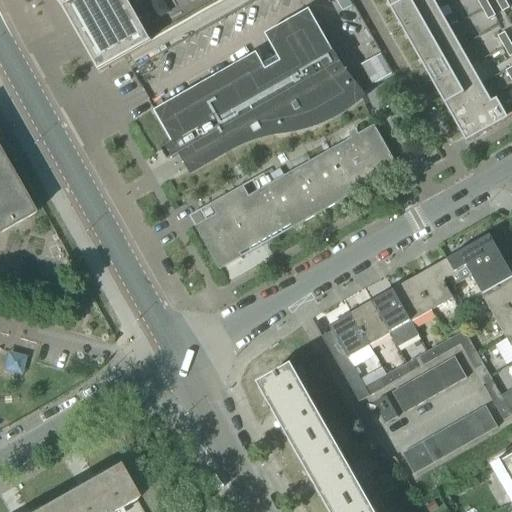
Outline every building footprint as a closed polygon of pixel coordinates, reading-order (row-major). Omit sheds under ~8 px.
[(57,0),(99,73),(227,0),(57,0)] [(511,0),(384,0),(387,4),(389,8),(397,22),(400,27),(405,35),(407,40),(419,61),(422,65),(430,79),(432,84),(437,92),(439,96),(447,111),(450,115),(467,145),(478,138),(485,134),(511,118),(511,0)] [(172,146),(169,147),(164,150),(170,161),(201,144),(207,153),(209,152),(213,159),(233,148),(239,145),(245,142),(252,140),(258,138),(263,137),(273,134),(284,133),(292,132),(299,130),(306,128),(312,126),(319,124),(325,121),(331,118),(338,114),(344,111),(351,106),(354,103),(358,100),(363,96),(339,65),(341,65),(334,54),(333,54),(309,11),(265,37),(277,59),(274,61),(271,56),(264,60),(267,65),(263,67),(257,55),(154,113),(172,146)] [(382,53),(363,63),(374,84),(394,73),(382,53)] [(369,130),(358,136),(352,140),(351,140),(249,198),(207,222),(201,225),(195,229),(219,271),(242,259),(240,255),(250,250),(291,227),(292,230),(301,225),(351,197),(398,170),(374,127),(370,129),(369,130)] [(0,235),(19,225),(34,216),(31,212),(0,156),(0,235)] [(246,184),(250,194),(270,185),(266,175),(246,184)] [(472,277),(503,260),(504,259),(503,258),(502,258),(490,237),(445,263),(453,277),(467,269),(472,277)] [(472,277),(483,298),(511,281),(511,276),(503,260),(472,277)] [(443,283),(453,277),(445,263),(435,269),(434,267),(433,268),(434,269),(414,281),(413,279),(412,280),(413,281),(431,313),(453,300),(443,283)] [(410,324),(431,313),(413,281),(393,292),(393,291),(391,292),(392,293),(410,324)] [(511,281),(483,298),(495,319),(511,309),(511,281)] [(389,336),(410,324),(392,293),(373,304),(372,303),(371,303),(371,305),(389,336)] [(368,348),(389,336),(371,305),(352,316),(351,315),(350,316),(351,317),(368,348)] [(511,309),(495,319),(507,340),(511,337),(511,309)] [(329,328),(332,332),(339,344),(337,345),(340,350),(341,349),(348,361),(349,360),(349,359),(368,348),(351,317),(331,328),(331,327),(329,328)] [(339,344),(332,332),(321,338),(359,404),(382,391),(377,382),(364,389),(348,361),(341,349),(340,350),(337,345),(339,344)] [(455,338),(460,347),(463,352),(472,347),(464,333),(455,338)] [(436,349),(441,357),(455,349),(450,341),(436,349)] [(417,359),(422,368),(437,359),(432,351),(417,359)] [(466,356),(474,371),(483,366),(474,351),(466,356)] [(27,360),(6,354),(0,374),(22,380),(27,360)] [(454,359),(443,365),(456,386),(466,380),(454,359)] [(398,370),(403,379),(418,370),(413,362),(398,370)] [(443,365),(433,371),(444,392),(456,386),(443,365)] [(373,511),(350,471),(351,470),(344,458),(343,458),(314,407),(307,395),(292,368),(258,387),(274,415),(274,416),(276,420),(279,425),(310,479),(312,484),(315,488),(328,511),(373,511)] [(476,375),(482,385),(490,380),(485,370),(476,375)] [(433,371),(422,377),(434,398),(444,392),(433,371)] [(394,373),(377,382),(382,391),(399,381),(394,373)] [(422,377),(413,383),(424,404),(434,398),(422,377)] [(424,404),(413,383),(392,394),(404,415),(424,404)] [(501,398),(493,384),(484,389),(503,423),(511,418),(500,399),(501,398)] [(511,392),(501,398),(500,399),(511,418),(511,417),(511,392)] [(373,405),(385,426),(397,419),(386,398),(373,405)] [(485,407),(473,414),(486,436),(497,429),(485,407)] [(473,414),(463,419),(476,441),(486,436),(473,414)] [(463,419),(453,425),(466,447),(476,441),(463,419)] [(453,425),(442,431),(455,453),(466,447),(453,425)] [(442,431),(432,437),(444,459),(455,453),(442,431)] [(432,437),(422,443),(434,465),(444,459),(432,437)] [(422,443),(411,449),(424,471),(434,465),(422,443)] [(424,471),(411,449),(401,454),(414,476),(424,471)] [(511,461),(502,468),(511,485),(511,461)] [(117,511),(136,502),(117,468),(89,484),(84,486),(79,489),(39,511),(117,511)]
